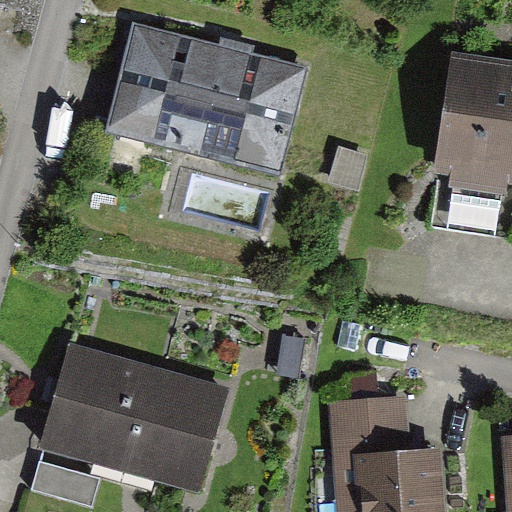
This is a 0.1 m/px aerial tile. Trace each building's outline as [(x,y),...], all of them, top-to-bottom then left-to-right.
[(311,67),(134,23),(106,136),(283,180),(311,67)] [(511,60),(454,53),(437,177),(441,178),(434,230),(511,240),(511,60)] [(374,163),(332,152),(324,183),(366,194),(374,163)] [(232,392),(70,348),(42,451),(204,494),(232,392)] [(447,511),(443,451),(413,452),(409,398),(330,403),(337,511),(447,511)] [(103,480),(40,463),(32,492),(94,509),(103,480)]
